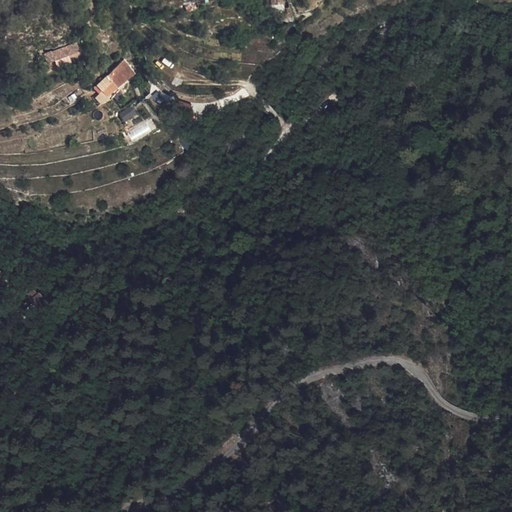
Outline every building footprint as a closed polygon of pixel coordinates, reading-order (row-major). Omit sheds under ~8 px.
[(67,46),(55,51),(57,59),(70,55),(67,46)] [(41,56),(47,53),(45,47),(39,50),(41,56)] [(55,51),(47,53),(50,61),(57,59),(55,51)] [(109,75),(112,78),(115,82),(120,88),(138,72),(127,60),(109,75)] [(55,61),(47,64),(51,72),(58,69),(55,61)] [(109,74),(105,78),(110,87),(115,82),(112,78),(109,75),(109,74)] [(105,92),(110,87),(105,78),(102,80),(103,82),(100,85),(105,92)] [(137,115),(132,108),(122,117),(127,123),(137,115)] [(32,292),(26,298),(40,314),(48,307),(43,301),(46,299),(41,294),(37,298),(32,292)] [(31,309),(20,320),(27,329),(39,318),(31,309)]
